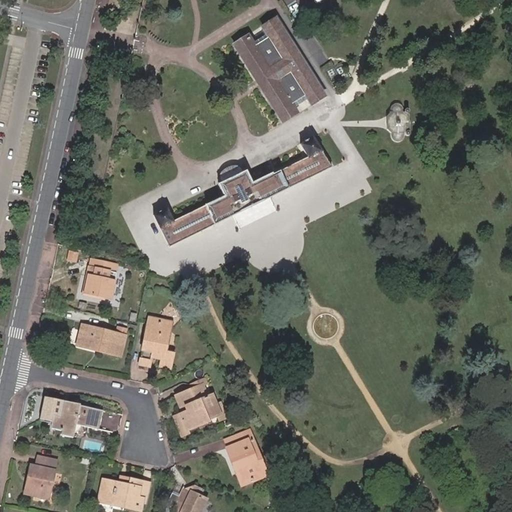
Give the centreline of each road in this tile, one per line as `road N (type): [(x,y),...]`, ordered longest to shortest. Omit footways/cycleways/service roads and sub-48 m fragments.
road 1 (residential): [(11,366),(82,30)]
road 2 (residential): [(11,366),(138,397),(146,443)]
